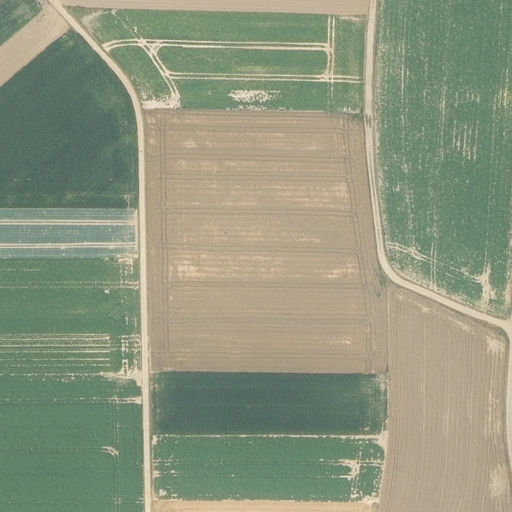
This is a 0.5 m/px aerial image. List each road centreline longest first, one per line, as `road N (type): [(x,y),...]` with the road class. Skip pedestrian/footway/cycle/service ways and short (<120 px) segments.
road 1 (unclassified): [(44,0),(118,81),(136,116),(147,511)]
road 2 (track): [(371,0),(367,170),(381,270),(396,289),(510,336)]
road 3 (unclassified): [(511,472),(505,423),(511,314)]
